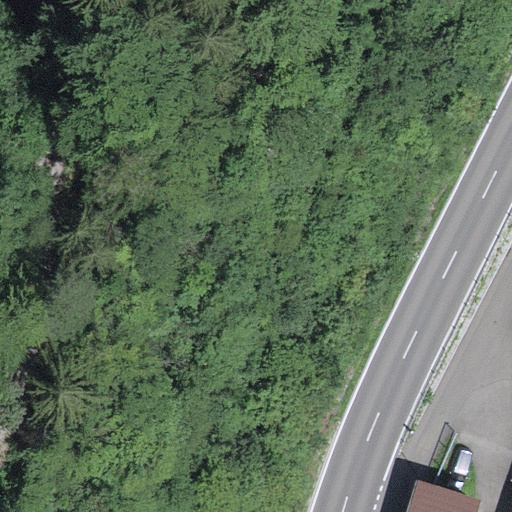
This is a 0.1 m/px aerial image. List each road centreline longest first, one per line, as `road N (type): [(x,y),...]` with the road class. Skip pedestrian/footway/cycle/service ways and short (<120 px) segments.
road 1 (track): [(51,0),(58,62),(40,244),(26,328),(0,406)]
road 2 (secondary): [(511,137),(423,314),(341,511)]
